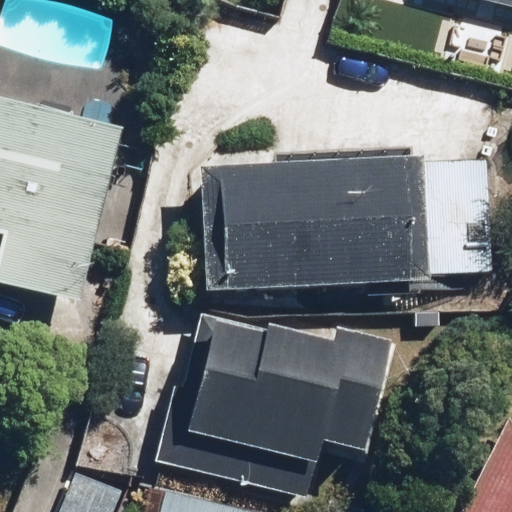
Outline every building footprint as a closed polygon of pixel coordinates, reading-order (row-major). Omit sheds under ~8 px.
[(0,284),(83,306),(128,134),(0,100),(0,284)] [(198,174),(210,302),(501,274),(488,146),(198,174)] [(380,457),(411,343),(338,324),(333,343),(208,310),(168,459),(320,499),(334,445),(380,457)] [(511,511),(511,436),(472,511),(511,511)] [(125,511),(133,495),(73,469),(58,511),(125,511)] [(310,511),(200,493),(196,511),(310,511)]
